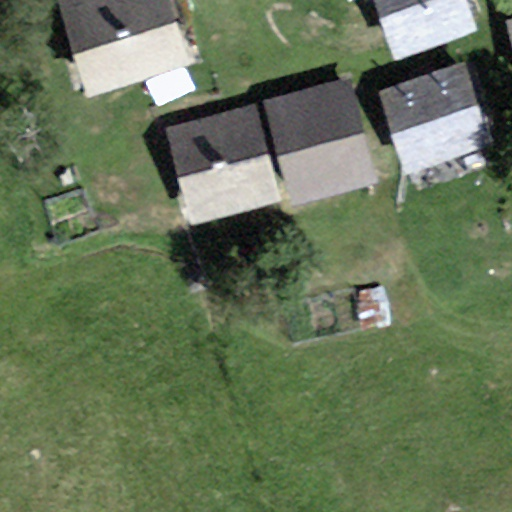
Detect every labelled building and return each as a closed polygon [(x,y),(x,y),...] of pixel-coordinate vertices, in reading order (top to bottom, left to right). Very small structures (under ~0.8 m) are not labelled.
[(194,0),(81,0),(106,95),(211,68),(194,0)] [(488,0),(396,0),(417,66),(501,40),(488,0)] [(483,75),(403,95),(427,193),(507,174),(483,75)] [(364,84),(286,104),(314,210),(392,189),(364,84)] [(270,110),(187,131),(212,226),(295,205),(270,110)]
